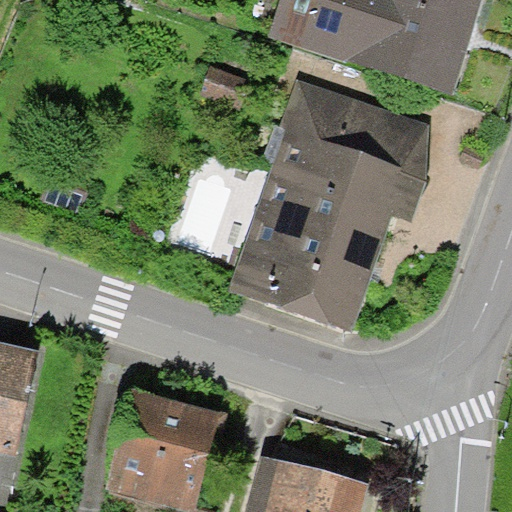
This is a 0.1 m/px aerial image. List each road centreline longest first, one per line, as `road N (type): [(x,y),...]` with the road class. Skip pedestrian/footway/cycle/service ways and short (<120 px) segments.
road 1 (tertiary): [(0,267),(347,384),(375,385),(429,368)]
road 2 (tertiary): [(429,368),(474,328),(511,231)]
road 3 (tertiary): [(429,368),(458,440),(455,511)]
